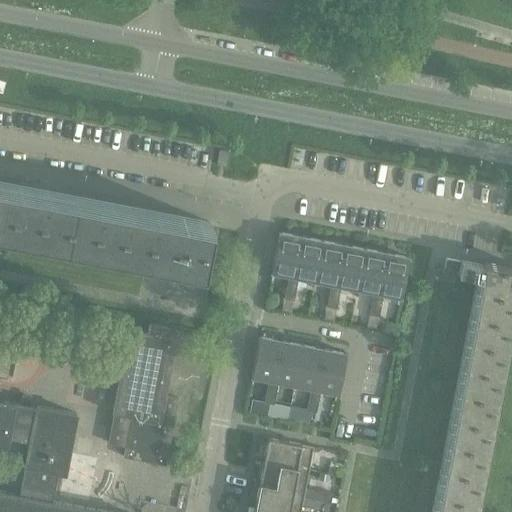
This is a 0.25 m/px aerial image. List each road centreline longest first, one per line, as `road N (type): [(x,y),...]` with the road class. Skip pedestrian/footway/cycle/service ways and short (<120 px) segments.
road 1 (secondary): [(150,88),(511,158)]
road 2 (secondary): [(511,113),(159,46)]
road 3 (residential): [(190,511),(258,197)]
road 4 (residential): [(0,143),(258,197)]
road 5 (residential): [(258,197),(291,185),(511,228)]
road 6 (secondary): [(159,46),(0,15)]
road 7 (secondary): [(0,58),(150,88)]
